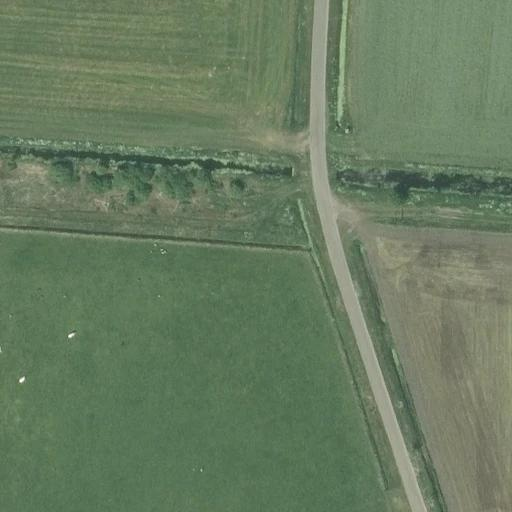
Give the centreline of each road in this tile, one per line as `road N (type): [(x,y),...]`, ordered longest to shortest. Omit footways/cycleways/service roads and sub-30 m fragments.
road 1 (unclassified): [(416,511),(322,204),(312,126),(320,0)]
road 2 (track): [(511,219),(322,204)]
